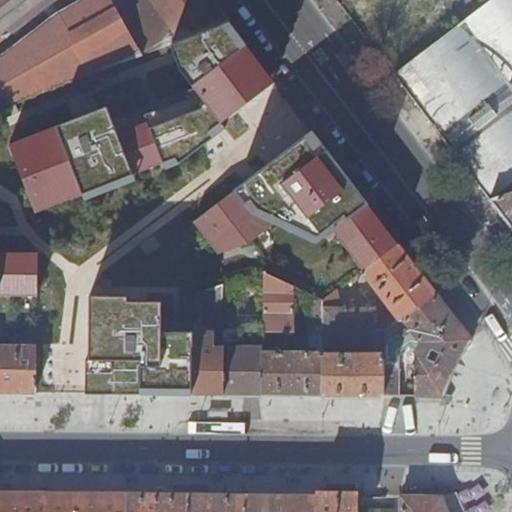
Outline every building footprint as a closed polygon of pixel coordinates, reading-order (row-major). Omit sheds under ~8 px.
[(0,0),(0,42),(55,0),(0,0)] [(0,112),(140,57),(108,0),(88,0),(55,19),(0,59),(0,112)] [(168,46),(192,37),(228,22),(211,0),(108,0),(140,57),(168,46)] [(511,0),(496,0),(395,76),(491,200),(511,193),(511,0)] [(107,105),(7,145),(36,215),(133,181),(132,178),(162,168),(165,172),(202,149),(226,130),(222,125),(274,83),(257,60),(228,22),(192,37),(168,46),(173,56),(190,94),(114,124),(107,105)] [(397,245),(312,130),(194,221),(219,255),(277,228),(315,244),(332,232),(361,272),(397,245)] [(511,193),(491,200),(511,227),(511,193)] [(1,249),(32,247),(31,236),(0,237),(1,249)] [(384,330),(434,294),(397,245),(361,272),(392,312),(389,315),(384,309),(341,309),(337,290),(323,300),(323,308),(322,348),(332,348),(345,348),(351,347),(383,348),(384,330)] [(0,297),(37,298),(38,253),(0,252),(0,297)] [(309,295),(312,296),(284,257),(263,273),(292,287),(309,295)] [(263,324),(263,332),(294,332),(292,287),(263,273),(263,324)] [(223,286),(204,292),(203,320),(223,320),(223,286)] [(383,355),(383,396),(398,396),(399,351),(410,342),(416,349),(412,396),(442,396),(452,369),(470,340),(434,294),(384,330),(383,348),(383,355)] [(309,305),(323,308),(323,300),(312,296),(309,295),(309,305)] [(127,297),(88,296),(86,392),(192,394),(193,346),(193,332),(162,332),(162,301),(127,301),(127,297)] [(262,395),(322,395),(322,348),(323,308),(309,305),(307,344),(311,347),(316,347),(316,351),(263,350),(262,395)] [(223,347),(222,394),(252,394),(262,395),(263,350),(263,332),(263,324),(245,324),(244,325),(240,326),(238,329),(237,333),(223,333),(223,347)] [(193,346),(192,394),(222,394),(223,347),(214,346),(214,331),(207,331),(207,335),(201,336),(201,346),(193,346)] [(0,391),(35,392),(35,345),(0,345),(0,391)] [(322,395),(383,396),(383,355),(368,355),(367,353),(354,353),(353,355),(332,355),(332,348),(322,348),(322,395)] [(126,485),(126,494),(165,494),(164,486),(126,485)] [(125,511),(126,494),(0,492),(0,511),(125,511)] [(245,511),(245,495),(165,494),(126,494),(125,511),(245,511)] [(315,511),(316,496),(245,495),(245,511),(315,511)] [(441,497),(447,511),(464,511),(458,495),(441,497)] [(355,511),(356,496),(316,496),(315,511),(355,511)] [(447,511),(441,497),(400,497),(399,511),(447,511)]
